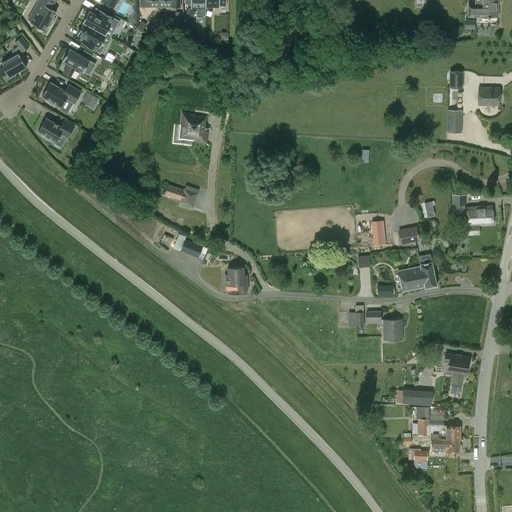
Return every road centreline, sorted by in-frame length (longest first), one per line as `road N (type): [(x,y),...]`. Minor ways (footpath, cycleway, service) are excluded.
road 1 (tertiary): [(377,511),(239,362),(0,165)]
road 2 (residential): [(500,291),(383,305),(231,300),(74,186)]
road 3 (tertiary): [(479,511),(485,365),(500,291)]
road 4 (residential): [(12,99),(32,83),(79,0)]
